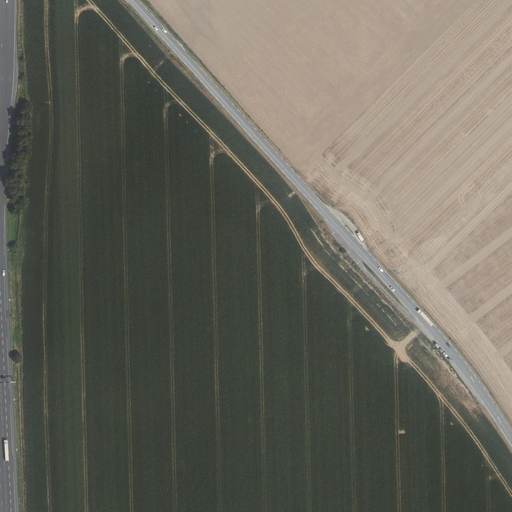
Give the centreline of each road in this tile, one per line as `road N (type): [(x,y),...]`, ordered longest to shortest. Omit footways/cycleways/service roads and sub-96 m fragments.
road 1 (secondary): [(511,439),(450,350),(133,0)]
road 2 (motorway): [(0,253),(6,0)]
road 3 (motorway): [(6,511),(0,390)]
